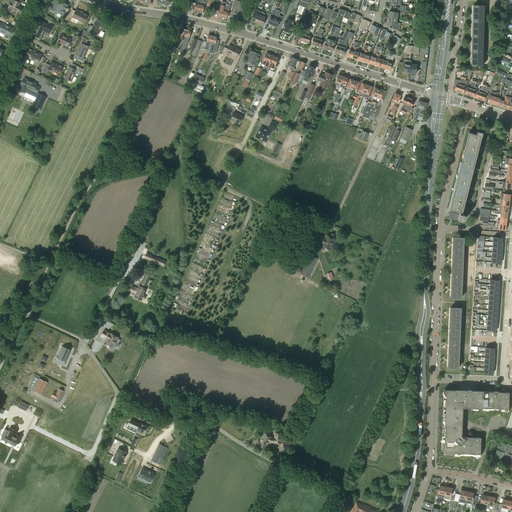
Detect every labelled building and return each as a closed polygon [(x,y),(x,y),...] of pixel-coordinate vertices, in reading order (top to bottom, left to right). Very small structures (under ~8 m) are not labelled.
[(20,3),(14,0),(12,0),(11,2),(7,9),(12,12),(11,14),(18,18),(21,12),(22,13),(24,8),(19,6),(20,3)] [(63,14),(67,5),(61,2),(60,2),(58,1),(58,0),(57,0),(50,0),(47,7),(63,14)] [(198,11),(201,0),(190,0),(189,2),(195,3),(194,10),(198,11)] [(205,3),(207,3),(207,0),(201,0),(198,11),(203,12),(205,3)] [(240,10),(241,6),(243,2),(241,2),(241,0),(233,0),(232,9),(234,9),(233,14),(236,15),(237,15),(239,10),(240,10)] [(402,2),(392,0),(391,0),(390,6),(396,7),(396,10),(403,11),(405,12),(406,6),(401,5),(402,2)] [(227,1),(225,6),(222,18),(226,19),(228,12),(228,11),(230,5),(229,5),(230,2),(227,1)] [(279,9),(272,26),(274,27),(274,26),(276,27),(279,21),(280,21),(282,16),(279,15),(280,12),(281,10),(283,4),(281,3),(279,9)] [(222,18),(225,6),(220,4),(218,5),(217,10),(219,11),(217,16),(222,18)] [(473,5),(473,20),(483,21),(483,5),(473,5)] [(323,15),(325,8),(320,6),(317,12),(323,15)] [(267,17),(267,18),(269,18),(267,23),(269,24),(269,25),(272,26),(279,9),(276,8),(275,7),(273,13),(272,12),(271,15),(269,14),(267,17)] [(324,15),(329,17),(332,10),(327,8),(324,15)] [(72,18),(78,21),(79,22),(79,23),(80,23),(81,23),(82,23),(82,22),(82,23),(83,20),(85,21),(87,15),(76,9),(75,11),(72,9),(68,17),(71,19),(72,18)] [(254,22),(257,23),(261,12),(261,13),(258,11),(258,10),(255,9),(250,21),(254,23),(254,22)] [(38,15),(48,20),(50,17),(46,15),(47,13),(40,10),(38,15)] [(403,11),(396,10),(395,10),(395,12),(389,11),(388,17),(397,19),(398,13),(402,14),(403,11)] [(257,23),(259,24),(258,25),(262,27),(264,22),(265,21),(267,17),(266,17),(264,15),(265,14),(261,12),(257,23)] [(396,23),(397,19),(388,17),(387,24),(393,25),(392,28),(399,31),(400,23),(396,23)] [(87,31),(90,32),(91,30),(99,33),(100,30),(102,31),(105,25),(106,26),(106,24),(107,21),(105,21),(104,20),(103,20),(102,19),(101,19),(100,18),(100,20),(97,18),(93,26),(90,25),(87,31)] [(285,23),(284,24),(285,24),(282,30),(284,30),(283,31),(287,33),(287,32),(289,32),(290,29),(293,31),(295,26),(292,24),(294,21),(287,19),(286,20),(285,21),(286,21),(285,23)] [(483,21),(473,20),(472,35),(483,36),(483,21)] [(14,29),(0,22),(0,32),(5,35),(4,37),(4,38),(7,39),(8,39),(9,36),(10,36),(11,34),(12,34),(13,32),(13,31),(14,29)] [(49,33),(48,33),(51,26),(44,22),(42,25),(39,24),(33,35),(41,39),(43,35),(46,36),(47,36),(49,33)] [(331,31),(329,39),(327,38),(323,48),(325,49),(327,50),(332,37),(333,37),(334,32),(335,33),(337,27),(332,26),(330,31),(331,31)] [(309,28),(306,27),(304,34),(302,33),(300,41),(301,41),(301,42),(304,43),(308,29),(309,29),(310,28),(309,28)] [(178,37),(179,37),(179,38),(178,41),(181,42),(183,42),(186,29),(182,28),(181,31),(177,30),(176,34),(176,35),(179,35),(178,37)] [(183,42),(181,48),(178,53),(181,54),(187,43),(188,41),(191,30),(186,29),(183,42)] [(316,47),(320,34),(320,35),(321,33),(319,32),(318,32),(317,35),(315,34),(311,44),(313,45),(313,46),(316,47)] [(62,34),(60,36),(59,36),(57,41),(68,47),(71,41),(74,43),(77,37),(73,35),(72,39),(62,34)] [(209,50),(209,49),(213,36),(208,35),(206,42),(205,42),(204,46),(203,46),(202,50),(203,51),(202,52),(204,52),(205,51),(208,52),(209,50)] [(472,35),(472,50),(482,51),(483,36),(472,35)] [(209,50),(215,52),(218,41),(216,40),(217,37),(213,36),(209,49),(209,50)] [(330,51),(332,51),(336,41),(333,40),(334,38),(333,37),(332,37),(327,50),(330,51)] [(348,38),(346,37),(344,41),(343,41),(339,54),(342,55),(342,54),(344,55),(347,45),(346,45),(348,38)] [(401,39),(397,37),(395,42),(393,46),(397,48),(401,39)] [(81,43),(75,55),(79,57),(78,60),(84,62),(85,59),(83,59),(89,47),(85,45),(88,40),(83,38),(81,43)] [(336,53),(339,54),(343,41),(342,40),(340,39),(337,45),(335,52),(337,52),(336,53)] [(201,41),(198,40),(192,56),(196,57),(201,41)] [(415,43),(415,46),(407,45),(406,52),(411,53),(411,49),(419,50),(419,49),(419,47),(418,47),(419,45),(415,43)] [(419,47),(419,49),(427,52),(429,48),(427,47),(419,44),(419,47)] [(224,47),(221,54),(219,53),(217,59),(220,60),(222,55),(224,56),(226,53),(236,58),(240,50),(229,45),(227,49),(224,47)] [(358,60),(363,61),(368,46),(364,45),(363,49),(364,50),(363,53),(360,52),(358,60)] [(355,47),(352,46),(350,47),(350,49),(349,49),(347,56),(352,58),(355,47)] [(368,46),(363,61),(368,63),(370,55),(368,55),(369,51),(369,52),(371,47),(368,46)] [(34,63),(37,65),(42,55),(29,48),(25,57),(35,62),(34,63)] [(371,56),(369,63),(374,65),(379,49),(376,48),(374,53),(372,56),(371,56)] [(482,51),(472,50),(471,65),(482,66),(482,51)] [(247,62),(246,64),(254,68),(259,54),(252,51),(251,53),(250,53),(247,58),(248,59),(247,62)] [(380,67),(385,68),(390,53),(387,52),(385,60),(382,59),(380,67)] [(265,65),(263,68),(267,69),(272,55),(269,54),(270,54),(267,53),(266,53),(263,61),(262,64),(265,65)] [(393,54),(390,53),(385,68),(390,70),(394,54),(393,54)] [(275,57),(272,55),(267,69),(264,74),(267,75),(270,68),(273,69),(275,66),(278,58),(278,57),(276,56),(275,57)] [(190,56),(186,65),(191,67),(195,58),(190,56)] [(295,69),(293,68),(294,67),(294,68),(296,63),(299,64),(300,62),(297,60),(291,57),(288,65),(287,66),(291,68),(290,68),(290,69),(293,71),(295,69)] [(509,61),(499,57),(497,60),(508,65),(509,61)] [(409,73),(410,64),(411,61),(404,60),(403,72),(409,73)] [(45,65),(42,71),(46,73),(47,69),(57,74),(58,72),(60,72),(62,67),(51,61),(48,67),(45,65)] [(300,62),(299,64),(295,72),(297,73),(299,69),(302,70),(305,64),(300,61),(300,62)] [(309,65),(302,78),(309,81),(315,68),(314,67),(313,67),(313,66),(311,65),(310,65),(310,66),(309,65)] [(77,70),(81,72),(82,69),(77,66),(75,69),(69,66),(64,78),(72,82),(77,70)] [(497,69),(495,73),(504,78),(505,75),(506,74),(497,69)] [(244,78),(245,79),(250,81),(253,74),(247,71),(244,78)] [(277,81),(280,83),(285,73),(282,71),(277,81)] [(299,84),(300,84),(305,71),(303,71),(302,72),(296,83),(299,84)] [(299,74),(297,73),(295,72),(290,82),(295,84),(299,74)] [(326,88),(332,75),(326,72),(324,75),(320,73),(317,80),(316,83),(320,85),(319,85),(326,88)] [(192,80),(201,84),(202,85),(205,78),(195,73),(192,80)] [(342,76),(338,75),(334,85),(337,86),(336,89),(338,90),(342,76)] [(456,91),(458,92),(464,76),(462,75),(459,82),(454,80),(453,87),(455,88),(454,90),(456,91)] [(341,90),(343,85),(345,86),(348,78),(342,76),(338,90),(339,90),(341,90)] [(466,77),(464,76),(458,92),(461,93),(461,92),(463,93),(465,86),(467,81),(465,81),(466,77)] [(24,78),(19,89),(26,93),(36,97),(38,94),(36,93),(39,87),(35,85),(36,84),(24,78)] [(351,91),(354,80),(349,79),(345,90),(343,94),(346,95),(347,91),(351,92),(351,91)] [(469,96),(474,80),(472,79),(469,88),(467,87),(464,94),(466,94),(466,95),(469,96)] [(360,82),(354,80),(351,91),(356,93),(360,82)] [(477,81),(474,80),(469,96),(471,97),(471,96),(473,97),(477,87),(475,86),(477,81)] [(188,87),(194,90),(196,84),(191,81),(188,87)] [(505,96),(501,107),(502,107),(509,110),(510,111),(511,110),(511,81),(510,81),(509,84),(506,92),(505,96)] [(361,83),(358,92),(364,93),(367,85),(361,83)] [(485,84),(483,83),(481,87),(480,92),(477,91),(475,97),(477,98),(476,99),(479,100),(485,84)] [(195,91),(198,92),(198,91),(201,93),(204,87),(198,84),(197,86),(195,91)] [(306,93),(307,93),(311,95),(315,86),(311,84),(306,93)] [(485,84),(479,100),(482,101),(482,100),(484,101),(486,94),(488,87),(486,86),(487,84),(485,84)] [(363,97),(366,98),(367,94),(369,95),(372,87),(367,85),(364,93),(363,97)] [(365,109),(362,117),(369,119),(370,116),(376,118),(384,95),(383,95),(385,91),(374,87),(373,92),(372,91),(371,95),(371,97),(373,98),(373,96),(379,99),(378,104),(376,103),(376,102),(371,101),(370,104),(367,103),(365,109)] [(274,90),(271,96),(275,97),(274,100),(277,102),(281,94),(274,90)] [(364,93),(358,92),(357,92),(357,93),(358,94),(358,96),(356,95),(353,102),(352,105),(356,106),(357,103),(358,103),(359,99),(359,97),(362,98),(363,97),(364,93)] [(487,103),(492,104),(495,93),(493,92),(492,96),(489,95),(487,103)] [(397,107),(396,106),(399,100),(398,99),(400,95),(395,93),(391,101),(394,103),(390,112),(394,113),(397,107)] [(34,101),(33,104),(40,108),(45,97),(38,94),(36,97),(34,101)] [(497,106),(501,107),(505,96),(502,95),(501,99),(499,98),(497,106)] [(401,103),(403,104),(406,105),(409,98),(405,96),(401,103)] [(407,112),(409,112),(414,100),(409,98),(406,105),(403,113),(406,114),(407,112)] [(414,115),(416,115),(418,116),(418,115),(423,101),(420,100),(420,101),(418,100),(414,115)] [(425,102),(423,101),(418,115),(418,116),(422,117),(427,103),(425,102)] [(229,119),(239,124),(240,122),(241,122),(242,120),(242,119),(243,117),(239,115),(238,115),(236,114),(235,113),(234,112),(236,108),(230,105),(226,112),(232,115),(229,119)] [(274,130),(277,124),(271,122),(268,127),(267,130),(261,127),(260,130),(258,130),(255,137),(260,139),(260,138),(264,140),(267,139),(270,132),(269,131),(271,129),(274,130)] [(391,138),(396,129),(397,127),(393,125),(385,143),(389,144),(391,138)] [(406,127),(399,141),(405,144),(412,130),(406,127)] [(400,131),(396,129),(391,138),(396,141),(400,131)] [(365,142),(369,133),(362,130),(360,133),(358,138),(365,142)] [(465,215),(464,214),(459,213),(460,212),(461,212),(460,212),(480,135),(481,135),(482,132),(477,131),(476,134),(469,132),(449,209),(452,210),(451,214),(453,217),(458,219),(457,219),(463,221),(464,218),(465,218),(466,216),(465,216),(465,215)] [(395,167),(399,169),(403,159),(399,157),(395,167)] [(501,188),(511,189),(511,187),(511,186),(511,182),(505,182),(499,181),(499,184),(502,185),(501,188)] [(332,245),(335,239),(325,234),(325,236),(324,236),(324,237),(319,234),(315,241),(322,244),(321,246),(325,248),(325,249),(327,250),(329,249),(329,250),(330,249),(331,248),(332,246),(332,245)] [(465,261),(465,260),(462,260),(463,246),(465,246),(465,245),(463,245),(463,238),(453,237),(453,244),(452,246),(453,246),(452,259),(452,261),(452,274),(451,274),(451,276),(451,289),(451,291),(451,298),(461,298),(461,291),(463,291),(463,290),(461,290),(462,276),(464,276),(464,275),(462,275),(462,261),(465,261)] [(133,256),(136,250),(128,246),(125,252),(133,256)] [(144,258),(163,266),(165,261),(147,253),(144,258)] [(304,263),(306,263),(301,274),(308,277),(316,259),(309,256),(308,259),(306,258),(305,260),(304,259),(305,258),(302,256),(300,262),(302,263),(303,262),(304,262),(304,263)] [(135,296),(141,299),(144,300),(146,296),(143,295),(145,289),(150,276),(146,274),(141,287),(140,287),(139,289),(132,286),(132,287),(131,287),(130,288),(131,289),(130,290),(137,293),(135,296)] [(462,330),(460,330),(460,316),(462,317),(462,315),(460,315),(460,308),(450,308),(450,314),(450,316),(449,329),(449,331),(449,344),(448,344),(448,346),(449,346),(448,359),(448,361),(448,368),(458,368),(458,361),(461,362),(461,360),(458,360),(459,346),(461,347),(461,345),(459,345),(459,331),(462,332),(462,330)] [(119,338),(111,333),(111,334),(105,330),(101,336),(106,339),(106,340),(107,341),(105,344),(112,349),(114,346),(115,345),(116,344),(116,342),(119,338)] [(63,346),(57,358),(58,358),(58,357),(66,361),(71,349),(63,346)] [(41,395),(47,383),(39,379),(33,391),(41,395)] [(53,400),(57,402),(63,391),(59,389),(56,394),(53,393),(52,396),(54,398),(53,400)] [(462,407),(463,407),(508,409),(509,392),(498,392),(497,391),(495,391),(494,391),(492,392),(444,390),(441,450),(446,455),(480,456),(481,437),(462,437),(461,435),(462,407)] [(29,405),(20,401),(17,407),(26,411),(29,405)] [(131,418),(129,423),(137,427),(137,428),(144,431),(147,424),(140,421),(140,422),(131,418)] [(3,437),(2,440),(16,446),(17,444),(19,444),(22,437),(16,435),(18,432),(10,428),(9,431),(5,430),(2,437),(3,437)] [(269,441),(270,442),(270,443),(274,443),(274,441),(281,442),(281,433),(275,433),(274,438),(272,438),(264,433),(260,441),(259,441),(258,441),(257,442),(257,443),(257,444),(258,445),(265,449),(269,441)] [(511,445),(506,444),(505,446),(502,445),(501,447),(499,446),(498,448),(500,449),(500,451),(497,450),(496,450),(494,457),(501,460),(502,457),(506,458),(505,461),(511,463),(511,445)] [(120,446),(115,458),(123,461),(128,450),(120,446)] [(144,465),(141,472),(152,477),(156,470),(144,465)] [(443,498),(444,497),(445,492),(446,487),(440,485),(438,490),(437,491),(436,494),(437,494),(437,495),(441,496),(440,498),(443,498)] [(452,488),(446,487),(445,492),(443,498),(450,500),(452,488)] [(458,501),(465,503),(467,491),(461,490),(458,501)] [(467,491),(465,503),(464,504),(466,505),(467,503),(471,504),(472,498),(473,493),(467,491)] [(488,496),(482,494),(480,505),(483,506),(484,508),(486,508),(488,499),(488,496)] [(486,508),(489,508),(489,506),(493,506),(495,497),(488,496),(488,499),(486,508)] [(507,511),(510,501),(503,499),(502,504),(499,504),(498,509),(501,510),(501,507),(508,509),(507,511)] [(375,511),(376,511),(369,508),(370,507),(363,504),(362,505),(356,502),(354,506),(353,508),(352,508),(350,511),(375,511)]
